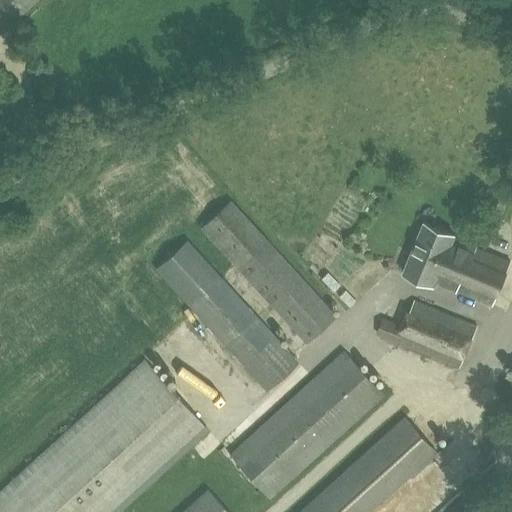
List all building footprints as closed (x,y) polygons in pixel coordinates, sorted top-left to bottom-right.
[(35,0),(0,0),(0,30),(1,31),(35,0)] [(306,341),(335,315),(230,199),(201,226),(306,341)] [(491,304),(509,260),(452,237),(454,233),(424,220),(402,271),(434,285),(436,281),(491,304)] [(219,275),(186,239),(156,267),(188,303),(219,275)] [(297,360),(219,275),(188,303),(266,388),(297,360)] [(406,306),(401,320),(399,325),(381,318),(376,334),(384,337),(460,367),(478,325),(414,298),(410,308),(406,306)] [(268,496),(383,393),(344,350),(230,454),(268,496)] [(0,511),(115,511),(207,429),(145,360),(0,492),(0,511)] [(366,511),(435,450),(404,416),(298,511),(366,511)] [(228,511),(207,489),(181,511),(228,511)]
